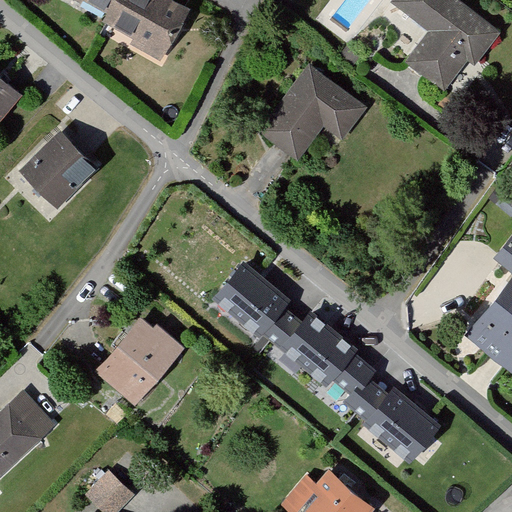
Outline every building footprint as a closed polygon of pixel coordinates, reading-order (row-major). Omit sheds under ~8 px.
[(74,0),(98,12),(93,21),(159,55),(182,12),(158,0),(74,0)] [(505,28),(462,0),(394,0),(394,1),(433,27),(409,63),(448,88),(466,60),(478,68),(505,28)] [(367,100),(307,57),(255,128),(298,159),(325,123),(342,135),(367,100)] [(0,118),(22,88),(0,72),(0,118)] [(96,164),(59,130),(19,174),(57,208),(96,164)] [(293,296),(245,257),(213,295),(261,334),(264,331),(280,344),(303,317),(286,304),(293,296)] [(511,367),(511,266),(461,332),(510,370),(511,367)] [(359,345),(312,306),(303,317),(280,344),(328,383),(334,376),(364,401),(379,383),(349,357),(359,345)] [(183,346),(141,310),(91,368),(132,404),(183,346)] [(442,420),(394,381),(387,390),(379,383),(364,401),(357,410),(365,417),(363,419),(411,458),(442,420)] [(0,476),(52,424),(21,394),(0,415),(0,476)] [(346,511),(364,488),(328,462),(315,480),(302,470),(275,508),(280,511),(346,511)] [(114,464),(90,492),(114,511),(116,511),(139,485),(114,464)]
